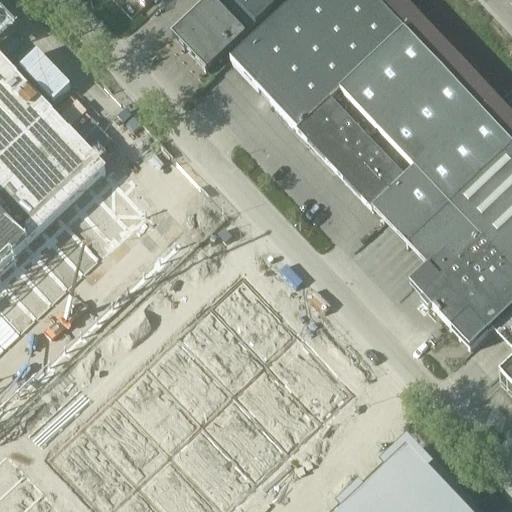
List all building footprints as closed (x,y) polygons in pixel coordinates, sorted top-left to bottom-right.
[(134,0),(145,10),(156,0),(134,0)] [(212,0),(172,39),(206,76),(255,29),(286,0),(212,0)] [(426,274),(408,291),(431,314),(470,355),(511,314),(511,149),(492,129),(370,0),(299,0),(230,65),(296,137),(383,228),(426,274)] [(0,276),(107,176),(0,62),(0,276)] [(244,283),(53,464),(97,511),(234,511),(354,399),(244,283)] [(511,373),(499,386),(511,400),(511,401),(511,373)] [(462,511),(407,453),(344,511),(462,511)] [(57,511),(9,461),(0,469),(0,511),(57,511)]
